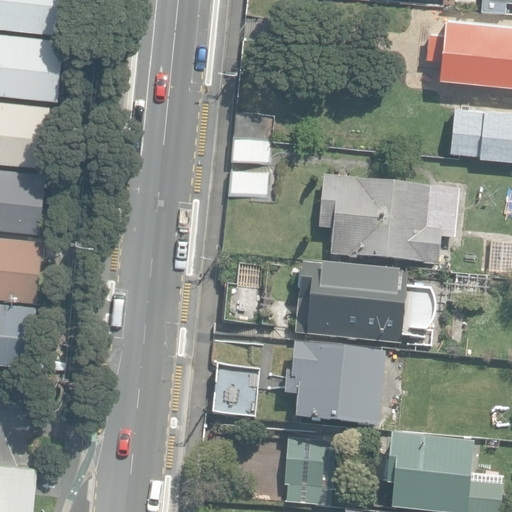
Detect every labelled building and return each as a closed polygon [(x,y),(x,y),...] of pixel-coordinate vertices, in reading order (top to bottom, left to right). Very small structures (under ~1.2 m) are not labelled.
[(0,0),(0,22),(65,30),(67,0),(0,0)] [(443,0),(443,6),(479,10),(479,0),(443,0)] [(511,0),(488,0),(487,10),(505,12),(507,1),(511,1),(511,0)] [(444,59),(442,75),(511,82),(511,22),(448,16),(447,32),(431,31),(428,57),(444,59)] [(0,90),(56,96),(57,88),(62,88),(67,44),(62,44),(63,35),(0,28),(0,90)] [(0,159),(46,164),(48,138),(46,138),(49,102),(0,97),(0,159)] [(452,152),(511,157),(511,111),(456,106),(452,152)] [(236,108),(234,132),(272,135),(274,112),(236,108)] [(272,135),(234,132),(231,157),(270,160),(272,135)] [(229,190),(269,193),(271,169),(231,165),(229,190)] [(0,228),(42,233),(49,173),(0,167),(0,228)] [(335,232),(333,256),(440,266),(442,238),(454,239),(459,190),(325,178),(320,231),(335,232)] [(49,239),(0,233),(0,294),(43,299),(49,239)] [(295,333),(404,345),(406,333),(431,335),(435,295),(409,292),(410,272),(304,263),(304,269),(299,272),(298,289),(302,293),(302,299),(299,299),(295,333)] [(226,322),(261,326),(265,288),(230,285),(226,322)] [(0,362),(33,366),(34,357),(39,358),(43,313),(38,313),(38,307),(0,303),(0,362)] [(298,418),(379,427),(387,354),(296,344),(293,372),(290,372),(287,395),(300,397),(298,418)] [(260,366),(218,363),(215,411),(257,414),(260,366)] [(288,483),(332,487),(336,438),(288,434),(284,483),(288,483)] [(392,510),(412,511),(486,511),(490,486),(472,484),(476,443),(393,434),(388,485),(395,486),(392,510)] [(0,511),(35,511),(40,467),(0,463),(0,511)] [(331,503),(332,487),(288,483),(287,500),(331,503)]
